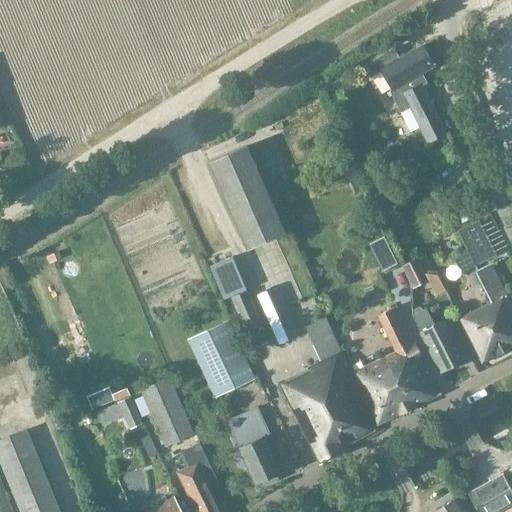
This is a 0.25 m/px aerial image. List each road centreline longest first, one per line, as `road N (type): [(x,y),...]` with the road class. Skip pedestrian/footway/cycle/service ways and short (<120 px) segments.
road 1 (unclassified): [(0,216),(348,0)]
road 2 (residential): [(265,511),(511,367)]
road 3 (residential): [(511,235),(454,106),(447,0)]
